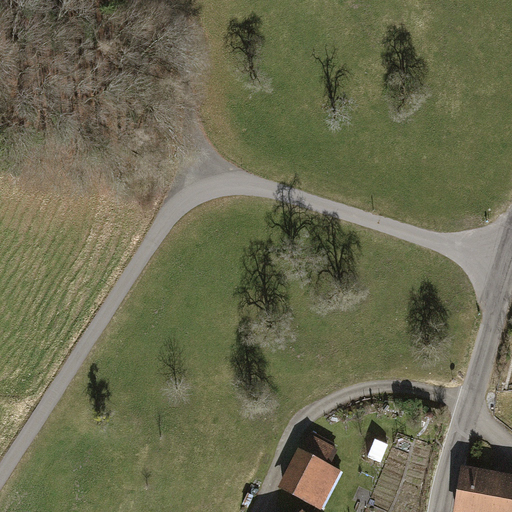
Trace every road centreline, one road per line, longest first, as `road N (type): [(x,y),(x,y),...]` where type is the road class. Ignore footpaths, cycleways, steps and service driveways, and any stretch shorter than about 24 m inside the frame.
road 1 (track): [(510,268),(204,173),(145,0)]
road 2 (track): [(204,173),(0,478)]
road 3 (tertiary): [(441,511),(511,262)]
